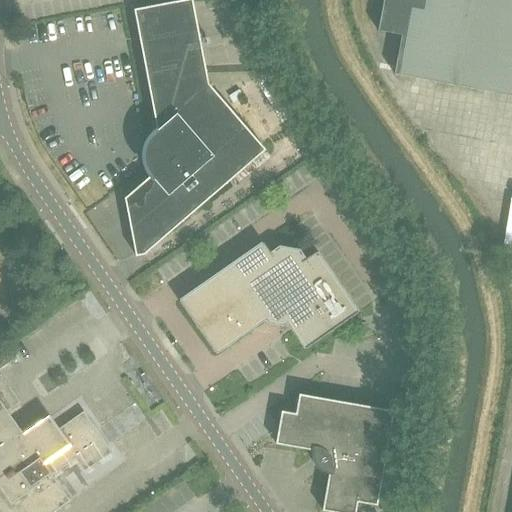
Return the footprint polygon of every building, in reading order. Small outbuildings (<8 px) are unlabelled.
[(148,171),(151,175),(124,198),(131,231),(136,256),(144,254),(264,149),(208,84),(192,0),(183,0),(133,9),(156,130),(149,137),(146,142),(144,148),(143,159),(145,165),(148,171)] [(511,0),(383,0),(378,31),(402,35),(395,74),(511,95),(511,0)] [(314,253),(306,258),(299,249),(279,245),(270,252),(264,243),(180,303),(214,352),(263,317),(268,323),(283,326),(289,321),(308,347),(354,315),(356,313),(314,253)] [(20,402),(1,374),(0,374),(0,511),(53,511),(70,500),(52,475),(75,459),(84,471),(113,452),(84,411),(57,429),(49,416),(24,434),(7,411),(20,402)] [(299,393),(298,398),(296,413),(281,410),(276,443),(316,450),(315,458),(322,468),(329,469),(322,510),(334,511),(355,511),(358,502),(377,505),(394,410),(299,393)]
